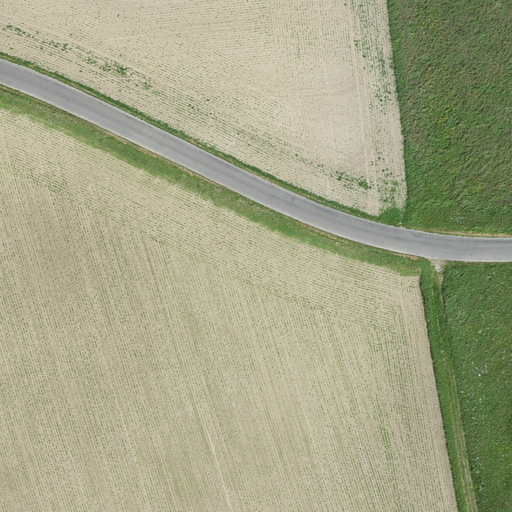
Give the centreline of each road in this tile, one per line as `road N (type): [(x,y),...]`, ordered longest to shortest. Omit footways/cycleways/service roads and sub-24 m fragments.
road 1 (tertiary): [(0,72),(308,213),(384,236),(511,247)]
road 2 (track): [(444,244),(435,287),(479,511)]
